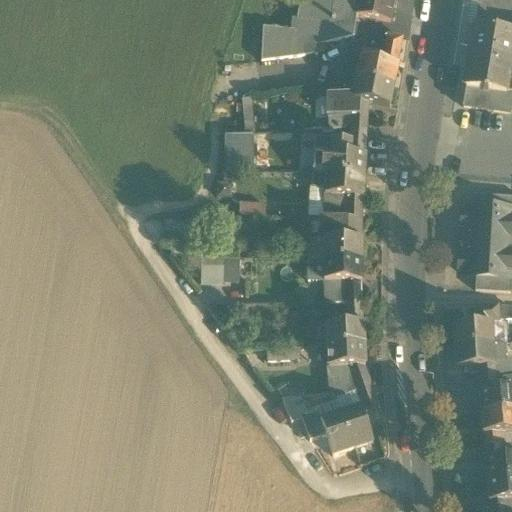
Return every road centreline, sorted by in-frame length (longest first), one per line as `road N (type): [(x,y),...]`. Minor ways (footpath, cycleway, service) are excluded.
road 1 (residential): [(421,475),(410,297),(449,0)]
road 2 (unclassified): [(421,475),(331,488),(307,470),(123,213)]
road 3 (track): [(123,213),(194,204),(211,184),(213,93)]
